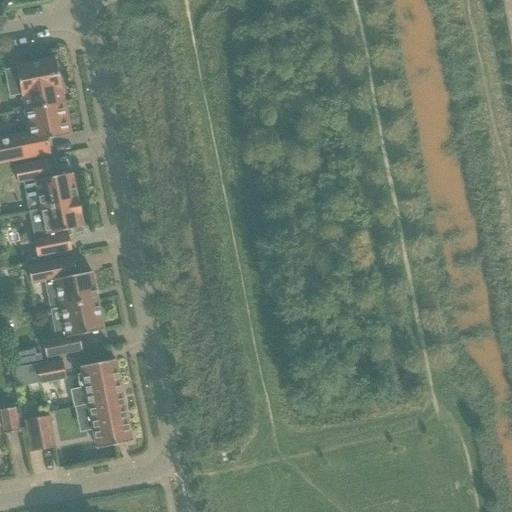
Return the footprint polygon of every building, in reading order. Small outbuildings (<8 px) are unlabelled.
[(23,98),(25,111),(62,103),(60,91),(61,90),(54,59),(15,67),(22,98),(23,98)] [(69,135),(62,103),(25,111),(30,135),(0,140),(0,162),(50,153),(47,140),(69,135)] [(27,211),(27,212),(77,202),(72,174),(56,177),(56,173),(50,175),(47,161),(13,168),(16,183),(22,182),(25,196),(36,194),(39,209),(27,211)] [(78,201),(77,202),(27,212),(28,213),(40,210),(44,227),(33,229),(35,241),(33,242),(36,256),(71,250),(68,236),(71,235),(70,230),(82,228),(80,213),(81,213),(78,201)] [(73,258),(28,267),(32,284),(47,281),(53,309),(51,309),(51,310),(97,300),(91,272),(76,275),(73,258)] [(103,331),(97,300),(51,310),(60,308),(63,323),(54,325),(57,340),(42,343),(45,358),(82,350),(78,336),(103,331)] [(73,408),(87,405),(87,404),(123,397),(115,360),(80,367),(81,374),(77,375),(80,388),(70,390),(73,408)] [(62,362),(37,366),(40,384),(65,380),(62,362)] [(132,442),(123,397),(87,404),(87,405),(96,449),(132,442)] [(0,411),(5,434),(19,432),(14,408),(0,411)] [(25,421),(31,452),(55,448),(48,416),(25,421)]
